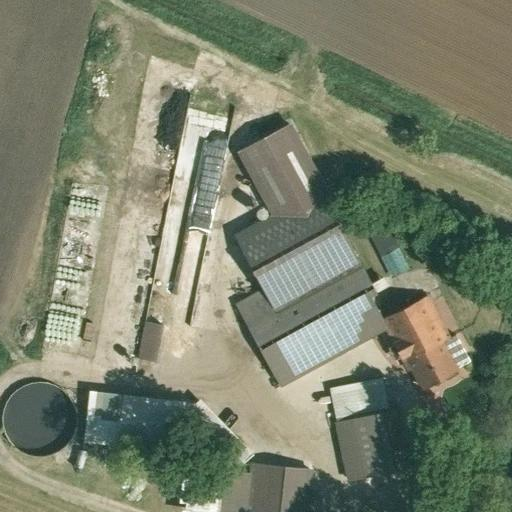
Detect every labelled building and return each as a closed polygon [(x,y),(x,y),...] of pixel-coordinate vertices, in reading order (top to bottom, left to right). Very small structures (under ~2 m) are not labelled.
[(243,138),(277,202),(325,176),(330,174),(296,110),(243,138)] [(180,165),(202,166),(203,140),(181,139),(180,165)] [(193,209),(195,175),(172,175),(171,208),(193,209)] [(269,277),(280,297),(365,251),(325,176),(277,202),(239,222),(269,277)] [(372,233),(388,274),(405,267),(390,227),(372,233)] [(264,333),(371,276),(377,273),(365,251),(280,297),(269,277),(242,292),(264,333)] [(264,333),(286,374),(391,318),(386,308),(388,306),(371,276),(264,333)] [(388,306),(386,308),(391,318),(398,330),(396,332),(405,348),(407,346),(426,379),(463,359),(461,356),(448,332),(423,287),(388,306)] [(170,311),(149,307),(142,345),(162,349),(170,311)] [(448,332),(461,356),(477,348),(463,323),(448,332)] [(388,365),(336,375),(342,408),(357,405),(386,400),(394,398),(388,365)] [(75,383),(65,374),(51,369),(36,370),(22,377),(13,387),(7,402),(8,416),(16,430),(25,439),(38,444),(54,443),(67,437),(77,426),(82,413),(82,398),(75,383)] [(257,440),(205,387),(200,393),(200,387),(93,377),(88,432),(195,442),(196,434),(229,467),(257,440)] [(386,400),(357,405),(369,465),(398,460),(386,400)] [(312,511),(318,458),(258,451),(251,511),(312,511)] [(183,463),(178,501),(183,502),(181,511),(218,511),(224,468),(183,463)]
